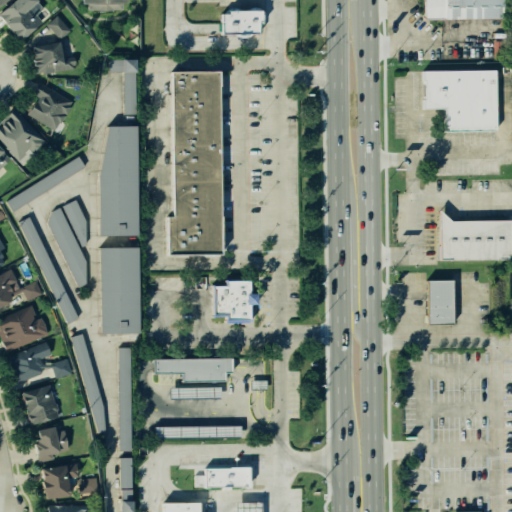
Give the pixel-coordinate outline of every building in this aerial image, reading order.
[(35,14),(43,7),(36,0),(13,0),(0,12),(0,18),(20,41),(42,21),(35,14)] [(80,0),(81,9),(133,9),(132,0),(80,0)] [(423,19),(423,0),(501,0),(501,18),(423,19)] [(215,33),(215,8),(255,8),(255,33),(215,33)] [(69,31),(57,15),(46,24),(59,39),(69,31)] [(75,68),(73,56),(66,57),(63,40),(30,45),(35,75),(75,68)] [(136,114),(135,59),(107,59),(108,72),(122,72),(123,114),(136,114)] [(492,70),(493,130),(443,131),(443,108),(421,108),(420,71),(492,70)] [(207,246),(205,77),(172,77),(173,247),(207,246)] [(27,114),(55,131),(72,102),(39,82),(31,93),(37,97),(27,114)] [(0,141),(0,117),(9,109),(37,141),(16,159),(0,141)] [(125,127),(123,231),(90,234),(96,131),(125,127)] [(0,167),(9,159),(0,149),(0,167)] [(0,191),(72,152),(78,167),(10,209),(0,195),(0,191)] [(91,241),(74,200),(62,205),(79,246),(91,241)] [(58,207),(50,211),(46,223),(77,287),(84,284),(85,261),(58,207)] [(433,211),(433,261),(506,260),(505,216),(441,217),(433,211)] [(16,233),(30,227),(70,316),(55,322),(16,233)] [(90,234),(129,247),(133,329),(92,329),(90,234)] [(418,277),(445,279),(445,323),(419,323),(418,277)] [(205,285),(206,315),(218,314),(219,325),(245,325),(244,278),(218,279),(218,285),(205,285)] [(41,294),(35,280),(20,287),(26,300),(41,294)] [(0,306),(10,301),(0,282),(0,306)] [(0,344),(0,316),(29,305),(42,335),(3,351),(0,344)] [(64,337),(76,333),(99,407),(101,432),(90,434),(64,337)] [(6,358),(43,344),(46,354),(45,362),(37,374),(10,385),(6,358)] [(110,344),(129,344),(129,511),(111,503),(110,344)] [(148,357),(148,372),(176,371),(177,382),(218,381),(217,371),(226,370),(226,354),(148,357)] [(61,357),(67,374),(50,379),(45,362),(61,357)] [(245,380),(263,381),(263,389),(245,389),(245,380)] [(15,392),(47,384),(55,416),(23,425),(15,392)] [(163,386),(212,386),(212,397),(163,397),(163,386)] [(149,423),(237,424),(237,436),(149,434),(149,423)] [(26,433),(53,425),(61,450),(33,458),(26,433)] [(35,469),(72,463),(74,476),(60,478),(62,493),(39,497),(35,469)] [(198,467),(200,485),(238,486),(238,466),(198,467)] [(91,474),(93,489),(76,492),(74,476),(91,474)] [(157,511),(157,500),(190,500),(190,511),(157,511)] [(234,511),(261,511),(261,502),(234,503),(234,511)]
